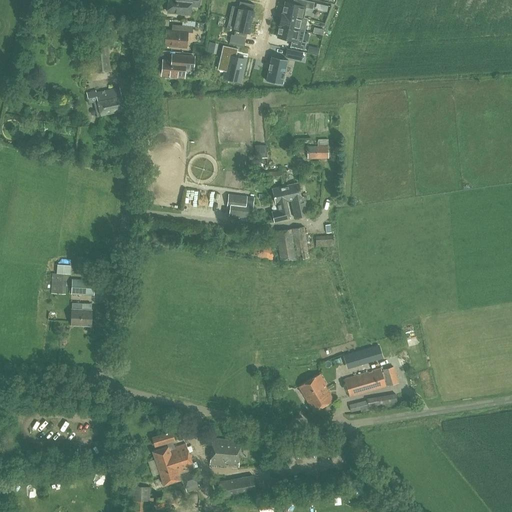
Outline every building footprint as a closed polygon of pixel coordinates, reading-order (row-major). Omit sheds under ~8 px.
[(168,0),(167,1),(167,5),(168,7),(168,12),(190,14),(191,2),(199,3),(199,0),(168,0)] [(282,13),(303,18),(306,7),(312,9),(314,2),(303,0),(299,0),(298,5),(285,2),(282,13)] [(229,17),(251,22),(254,11),(253,11),(254,5),(239,2),(238,7),(231,6),(229,17)] [(282,13),(279,25),(301,30),(302,23),(306,23),(307,18),(303,18),(282,13)] [(249,32),(251,22),(229,17),(227,27),(235,29),(233,35),(246,38),(246,37),(247,32),(249,32)] [(304,30),(301,30),(279,25),(279,26),(280,26),(277,37),(292,40),(291,46),(304,49),(306,43),(302,42),(304,30)] [(193,33),(193,27),(181,26),(181,32),(166,30),(165,46),(186,48),(188,33),(193,33)] [(223,44),(219,62),(227,64),(224,76),(240,80),(245,58),(237,56),(239,48),(223,44)] [(94,72),(102,72),(111,71),(108,46),(92,47),(94,72)] [(86,60),(89,49),(83,47),(79,58),(86,60)] [(287,49),(285,57),(301,60),(303,53),(303,52),(287,49)] [(184,77),(185,68),(193,69),(194,57),(172,55),(171,61),(163,61),(162,75),(184,77)] [(203,67),(205,56),(196,55),(195,66),(203,67)] [(271,56),(266,80),(283,84),(288,60),(271,56)] [(124,109),(119,87),(95,93),(95,91),(87,93),(90,103),(93,102),(96,116),(101,115),(124,109)] [(307,159),(329,158),(328,139),(318,139),(318,146),(307,146),(307,159)] [(285,186),(289,201),(291,200),(295,218),(308,215),(304,197),(301,198),(298,183),(285,186)] [(285,202),(289,201),(285,186),(272,189),(276,205),(277,205),(278,209),(271,211),(274,222),(280,220),(289,218),(285,202)] [(252,219),(253,204),(246,203),(247,196),(228,194),(226,207),(230,208),(228,216),(252,219)] [(284,261),(309,258),(304,227),(276,232),(279,256),(280,259),(284,261)] [(317,247),(322,247),(335,245),(334,234),(316,236),(317,247)] [(279,261),(279,256),(273,255),(274,247),(252,243),(250,257),(279,261)] [(71,275),(71,265),(57,264),(56,273),(52,273),(51,294),(65,294),(66,274),(71,275)] [(93,295),(94,280),(71,279),(71,294),(93,295)] [(91,310),(92,304),(72,303),(72,310),(71,310),(71,325),(91,326),(92,310),(91,310)] [(366,349),(370,362),(376,360),(372,347),(366,349)] [(354,353),(348,354),(352,368),(358,366),(354,353)] [(387,386),(397,383),(393,367),(383,369),(387,386)] [(350,398),(387,387),(381,368),(344,379),(350,398)] [(333,400),(327,389),(325,386),(326,385),(320,374),(299,387),(313,412),(333,400)] [(361,412),(387,407),(398,405),(395,393),(367,398),(367,400),(349,404),(350,412),(360,409),(361,412)] [(174,448),(172,441),(174,440),(172,432),(152,437),(155,446),(162,443),(163,448),(152,451),(163,485),(182,479),(186,492),(200,488),(186,444),(174,448)] [(239,467),(241,441),(212,439),(210,464),(239,467)] [(221,499),(256,493),(253,475),(217,482),(221,499)] [(150,501),(150,487),(129,486),(128,500),(132,500),(131,511),(142,511),(143,501),(150,501)] [(163,499),(153,502),(155,510),(165,507),(163,499)] [(284,508),(283,511),(287,511),(288,506),(289,505),(295,502),(293,499),(284,502),(284,508)]
